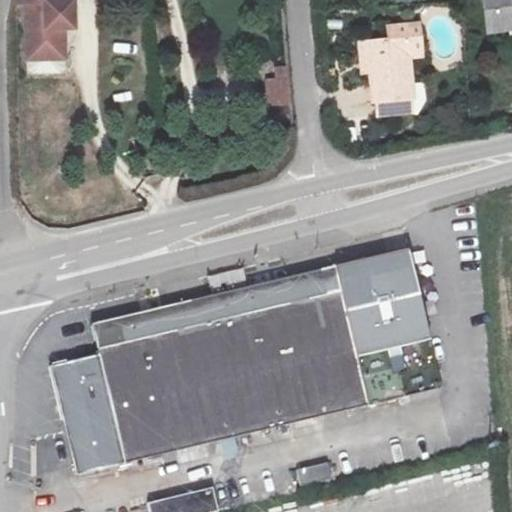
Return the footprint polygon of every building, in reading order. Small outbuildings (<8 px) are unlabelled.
[(511,0),(478,0),(485,39),(511,34),(511,0)] [(64,28),(65,17),(49,16),(49,8),(17,8),(18,15),(33,15),(33,27),(64,28)] [(63,47),(32,47),(33,67),(69,67),(71,42),(79,41),(80,17),(65,17),(64,28),(63,47)] [(64,28),(33,27),(32,47),(63,47),(64,28)] [(409,57),(371,60),(376,124),(413,121),(409,57)] [(288,67),(266,68),(267,106),(289,106),(288,67)] [(413,121),(376,124),(377,137),(414,134),(413,121)] [(135,463),(201,448),(437,389),(406,259),(92,335),(99,359),(61,368),(85,475),(135,463)] [(331,480),(327,465),(296,473),(299,488),(331,480)] [(216,511),(211,491),(145,507),(146,511),(216,511)]
